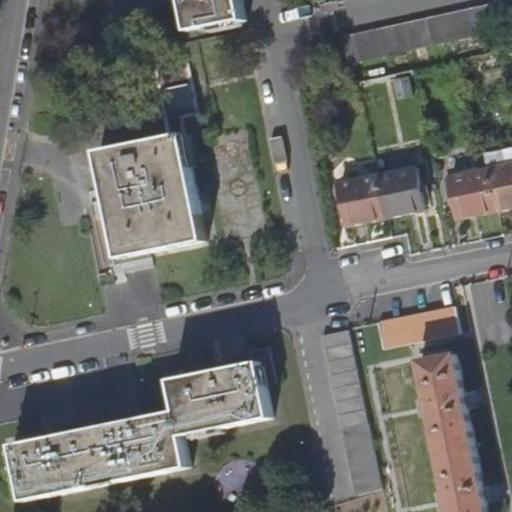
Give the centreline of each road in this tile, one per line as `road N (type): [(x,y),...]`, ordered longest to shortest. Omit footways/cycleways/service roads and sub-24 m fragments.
road 1 (residential): [(0,366),(302,301)]
road 2 (residential): [(270,31),(324,297)]
road 3 (residential): [(324,297),(511,257)]
road 4 (residential): [(302,301),(340,483)]
road 5 (residential): [(270,31),(412,0)]
